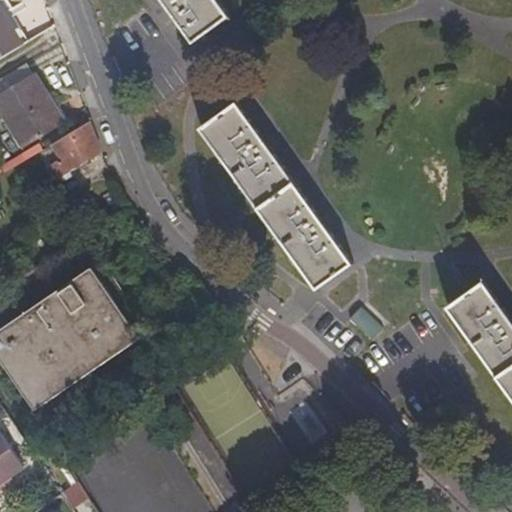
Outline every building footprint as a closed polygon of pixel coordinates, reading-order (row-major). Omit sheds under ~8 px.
[(0,0),(0,13),(4,20),(16,12),(8,0),(0,0)] [(165,0),(194,40),(228,15),(217,0),(165,0)] [(4,20),(0,13),(0,56),(20,44),(4,20)] [(0,110),(24,146),(76,113),(45,65),(0,92),(0,110)] [(136,95),(125,99),(142,143),(153,140),(136,95)] [(350,263),(267,146),(237,103),(202,126),(317,287),(350,263)] [(107,146),(91,118),(52,141),(61,156),(48,164),(57,179),(107,146)] [(0,355),(36,409),(143,337),(94,265),(0,327),(0,355)] [(511,321),(505,311),(483,281),(449,306),(511,393),(511,321)] [(365,307),(351,320),(370,342),(384,330),(365,307)] [(0,488),(9,483),(5,478),(12,473),(26,464),(0,428),(0,488)] [(5,478),(9,483),(16,479),(12,473),(5,478)] [(54,480),(31,496),(40,510),(64,495),(54,480)] [(64,492),(75,509),(91,500),(80,482),(64,492)]
